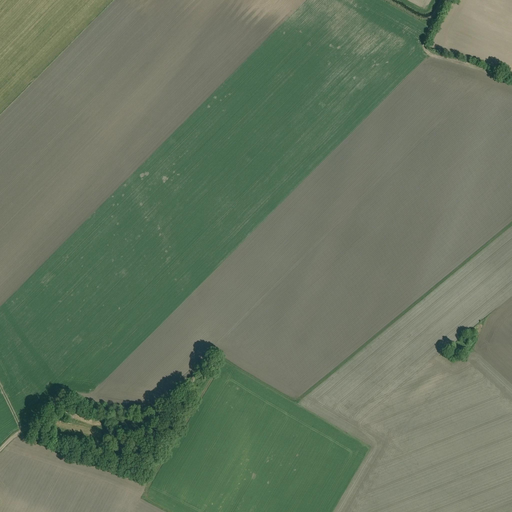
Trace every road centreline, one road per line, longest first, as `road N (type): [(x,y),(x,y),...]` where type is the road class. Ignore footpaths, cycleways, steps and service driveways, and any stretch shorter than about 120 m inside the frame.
road 1 (track): [(170,511),(146,491),(219,352)]
road 2 (track): [(511,83),(427,52),(447,0)]
